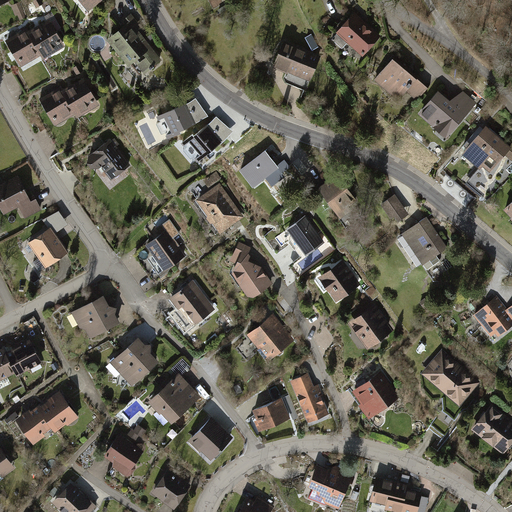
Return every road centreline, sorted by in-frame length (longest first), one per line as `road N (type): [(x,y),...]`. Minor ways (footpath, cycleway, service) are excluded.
road 1 (tertiary): [(146,0),(188,62),(218,88),(250,110),(396,169),(511,261)]
road 2 (residential): [(260,451),(347,443),(424,468),(488,511)]
road 3 (residential): [(0,89),(108,267)]
road 4 (residential): [(383,0),(511,95)]
